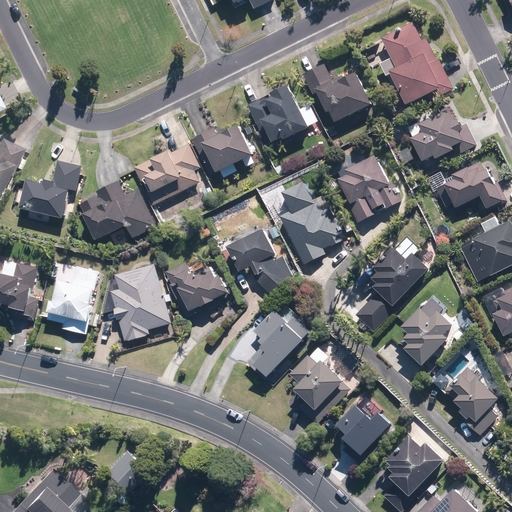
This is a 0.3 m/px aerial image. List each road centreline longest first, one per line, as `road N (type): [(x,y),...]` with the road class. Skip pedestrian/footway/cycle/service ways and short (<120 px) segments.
road 1 (residential): [(0,360),(143,394),(227,424),(285,461),(341,511)]
road 2 (residential): [(219,67),(119,117),(78,119),(39,88),(0,5)]
road 3 (residential): [(360,0),(219,67)]
